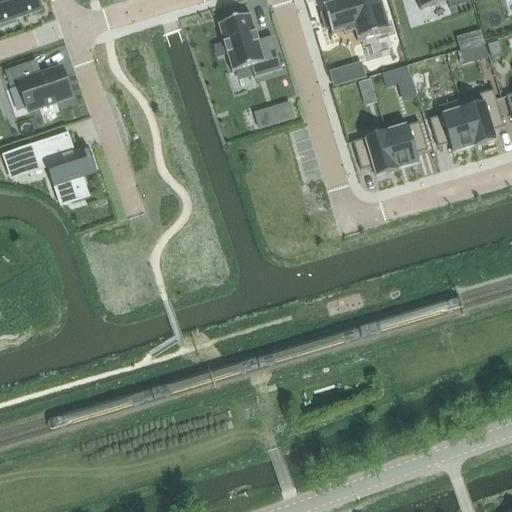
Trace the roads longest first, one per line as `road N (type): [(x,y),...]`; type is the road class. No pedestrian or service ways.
road 1 (residential): [(280,0),(345,213),(360,218),(511,173)]
road 2 (tertiary): [(289,511),(511,431)]
road 3 (residential): [(134,213),(73,31)]
